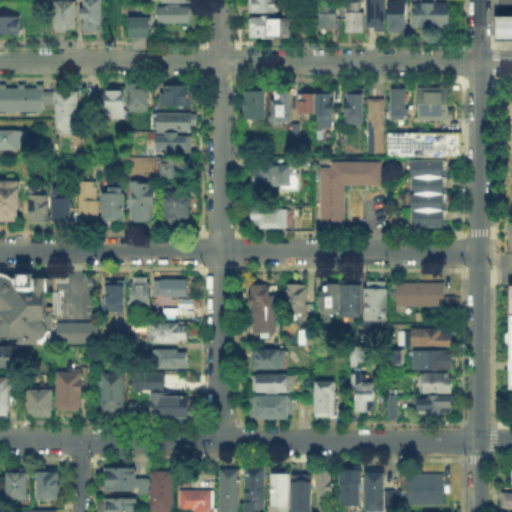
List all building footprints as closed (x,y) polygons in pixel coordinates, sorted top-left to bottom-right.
[(85,0),(102,0),(102,30),(85,30),(85,0)] [(253,12),(253,0),(280,0),(280,12),(253,12)] [(324,2),(324,0),(338,0),(338,28),(319,28),(319,2),(324,2)] [(369,0),(386,0),(386,32),(378,32),(378,26),(369,26),(369,0)] [(347,1),(363,1),(363,33),(347,33),(347,1)] [(407,3),(407,34),(392,33),(392,2),(407,3)] [(58,3),(77,3),(77,31),(58,31),(58,3)] [(415,3),(450,3),(450,29),(415,28),(415,3)] [(160,26),(160,6),(192,6),(192,27),(160,26)] [(494,14),(511,14),(511,39),(494,39),(494,14)] [(251,38),(251,18),(283,18),(283,39),(251,38)] [(0,20),(21,20),(21,34),(0,34),(0,20)] [(133,36),(133,21),(151,21),(151,36),(133,36)] [(130,111),(131,85),(148,85),(148,111),(130,111)] [(0,115),(0,88),(43,88),(43,115),(0,115)] [(105,118),(105,88),(126,88),(126,118),(105,118)] [(420,89),(452,89),(452,122),(420,121),(420,89)] [(59,132),(59,90),(78,90),(78,132),(59,132)] [(190,90),(190,107),(163,106),(163,90),(190,90)] [(408,91),(408,120),(392,120),(392,91),(408,91)] [(265,94),(265,119),(248,119),(248,94),(265,94)] [(275,94),(291,94),(291,122),(275,122),(275,94)] [(299,116),(299,94),(312,94),(312,116),(299,116)] [(344,123),(344,94),(365,94),(365,124),(344,123)] [(316,115),(316,95),(332,95),(332,115),(316,115)] [(372,149),(372,99),(386,99),(385,149),(372,149)] [(155,129),(155,111),(189,111),(189,129),(155,129)] [(155,134),(164,134),(164,131),(176,131),(176,134),(185,134),(186,148),(176,148),(176,153),(163,153),(163,147),(155,147),(155,134)] [(0,148),(0,132),(27,132),(27,148),(0,148)] [(391,158),(391,134),(461,134),(461,158),(391,158)] [(159,183),(159,162),(189,162),(189,183),(159,183)] [(346,230),(320,230),(321,163),(383,164),(383,188),(346,188),(346,230)] [(447,163),(447,229),(413,229),(414,163),(447,163)] [(261,186),(255,186),(255,168),(294,168),(293,177),(300,177),(300,192),(284,192),(284,188),(261,188),(261,186)] [(0,218),(0,183),(19,183),(19,218),(0,218)] [(99,184),(99,224),(80,224),(81,184),(99,184)] [(132,225),(132,184),(158,184),(157,225),(132,225)] [(165,218),(166,189),(188,189),(188,219),(165,218)] [(56,190),(73,190),(72,221),(56,221),(56,190)] [(32,191),(51,192),(51,223),(32,223),(32,191)] [(108,192),(125,192),(125,218),(108,218),(108,192)] [(253,210),(287,211),(287,229),(253,228),(253,210)] [(36,272),(36,279),(52,279),(52,341),(0,341),(0,271),(6,272),(12,276),(15,279),(20,279),(20,272),(36,272)] [(158,281),(189,281),(188,298),(158,298),(158,281)] [(134,282),(151,282),(151,308),(134,308),(134,282)] [(321,314),(321,284),(337,284),(336,314),(321,314)] [(367,284),(389,284),(389,321),(366,321),(367,284)] [(106,285),(125,285),(125,315),(106,314),(106,285)] [(447,285),(447,296),(456,296),(456,308),(398,307),(399,285),(447,285)] [(343,318),(343,286),(362,286),(362,318),(343,318)] [(254,287),(274,287),(274,302),(277,302),(276,328),(273,328),(273,334),(253,334),(254,287)] [(307,287),(307,314),(290,314),(290,287),(307,287)] [(55,320),(90,320),(90,342),(55,342),(55,320)] [(318,346),(299,346),(299,331),(307,331),(307,322),(318,322),(318,346)] [(187,326),(187,344),(150,344),(150,326),(187,326)] [(408,331),(452,331),(452,348),(407,347),(408,331)] [(126,340),(141,340),(141,355),(126,355),(126,340)] [(0,349),(27,349),(26,367),(0,367),(0,349)] [(153,370),(153,351),(188,351),(188,370),(153,370)] [(254,353),(287,353),(287,370),(254,370),(254,353)] [(416,353),(453,353),(453,371),(416,371),(416,353)] [(83,372),(82,413),(58,413),(58,371),(83,372)] [(353,410),(365,411),(366,398),(372,399),(372,380),(363,380),(363,372),(349,372),(349,385),(354,385),(353,410)] [(126,377),(126,413),(102,413),(102,376),(126,377)] [(131,390),(132,376),(157,376),(157,390),(131,390)] [(256,393),(257,376),(287,376),(287,393),(256,393)] [(416,377),(452,377),(452,393),(415,393),(416,377)] [(0,414),(0,379),(11,379),(11,414),(0,414)] [(337,386),(336,418),(318,418),(318,386),(337,386)] [(32,388),(52,388),(52,417),(32,417),(32,388)] [(176,395),(176,398),(192,398),(191,419),(152,418),(152,395),(176,395)] [(252,418),(252,398),(291,398),(291,418),(252,418)] [(388,419),(388,398),(399,398),(399,419),(388,419)] [(414,399),(452,399),(451,415),(414,415),(414,399)] [(105,491),(105,470),(137,470),(137,491),(105,491)] [(266,471),(265,511),(248,511),(248,470),(266,471)] [(221,511),(222,471),(242,471),(242,511),(221,511)] [(28,472),(28,500),(10,500),(10,472),(28,472)] [(153,511),(153,472),(174,472),(174,511),(153,511)] [(343,472),(360,472),(360,505),(343,505),(343,472)] [(41,473),(59,473),(59,499),(41,499),(41,473)] [(275,508),(275,473),(288,473),(288,508),(275,508)] [(368,510),(368,474),(385,474),(385,510),(368,510)] [(295,510),(295,475),(310,475),(310,510),(295,510)] [(332,475),(332,506),(318,506),(318,475),(332,475)] [(444,477),(444,506),(409,506),(409,477),(444,477)] [(214,491),(214,511),(218,511),(195,511),(181,511),(181,491),(214,491)] [(390,511),(390,493),(403,493),(403,511),(390,511)] [(503,495),(511,495),(511,510),(503,510),(503,495)] [(107,511),(107,498),(137,498),(137,511),(107,511)]
